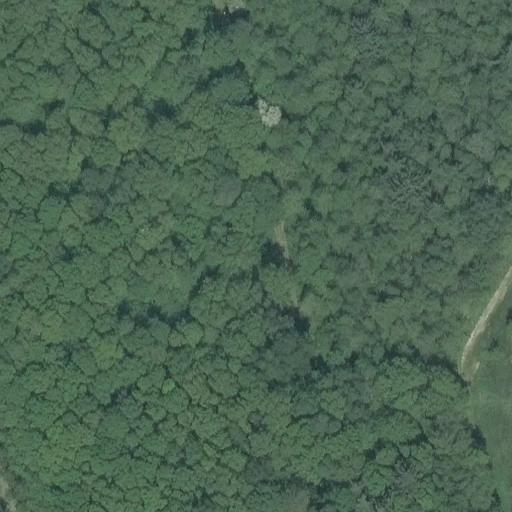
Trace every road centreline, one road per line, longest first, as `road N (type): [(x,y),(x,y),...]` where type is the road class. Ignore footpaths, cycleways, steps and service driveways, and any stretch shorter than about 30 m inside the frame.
road 1 (track): [(223,0),(293,250),(304,400)]
road 2 (track): [(304,400),(448,391)]
road 3 (track): [(448,391),(453,367),(511,269)]
road 4 (track): [(489,511),(448,391)]
